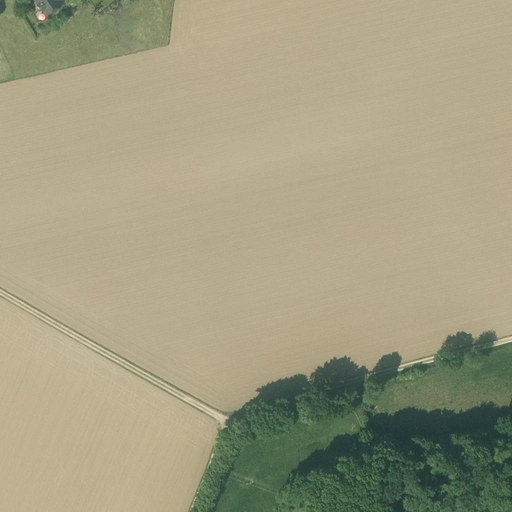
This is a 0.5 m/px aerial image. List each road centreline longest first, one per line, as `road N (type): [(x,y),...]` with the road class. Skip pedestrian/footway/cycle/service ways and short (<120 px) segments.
road 1 (track): [(511,341),(227,424)]
road 2 (track): [(0,295),(227,424)]
